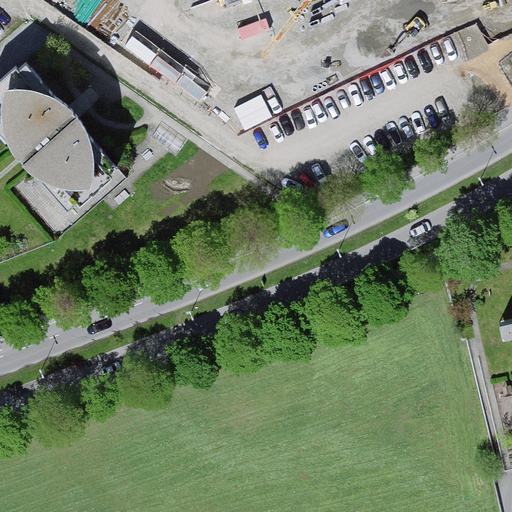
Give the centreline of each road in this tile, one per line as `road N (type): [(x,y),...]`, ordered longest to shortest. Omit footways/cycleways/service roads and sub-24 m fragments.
road 1 (tertiary): [(511,142),(400,207),(0,369)]
road 2 (tertiary): [(0,408),(348,268),(511,187)]
